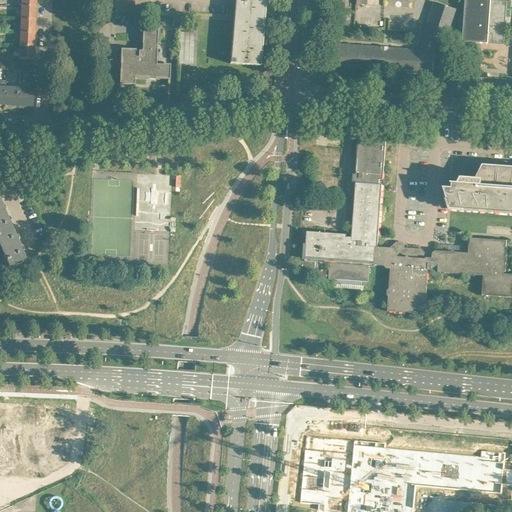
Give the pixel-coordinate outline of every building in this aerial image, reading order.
[(234,0),(233,23),(230,64),(260,66),(265,0),(234,0)] [(507,1),(487,0),(465,0),(462,42),(504,45),(507,1)] [(335,44),(335,52),(334,67),(380,70),(380,71),(381,71),(381,70),(385,70),(385,72),(386,72),(387,71),(433,74),(433,65),(434,56),(434,51),(439,37),(446,39),(456,10),(435,2),(424,32),(427,33),(420,50),(335,44)] [(21,6),(21,19),(35,20),(36,6),(21,6)] [(35,33),(35,20),(21,19),(20,32),(35,33)] [(149,29),(143,29),(142,44),(142,49),(142,51),(136,51),(136,49),(121,49),(120,64),(120,69),(119,84),(134,85),(135,81),(134,81),(134,78),(149,79),(149,78),(154,79),(169,79),(170,65),(162,64),(162,65),(156,64),(157,50),(156,50),(157,44),(158,29),(157,29),(149,29)] [(187,32),(180,31),(179,65),(195,66),(197,32),(187,32)] [(20,32),(19,46),(34,47),(35,33),(20,32)] [(19,59),(33,60),(34,47),(19,46),(19,59)] [(5,104),(18,105),(19,88),(6,87),(5,104)] [(18,105),(31,105),(32,88),(19,88),(18,105)] [(353,182),(356,182),(379,184),(379,180),(383,180),(386,135),(379,134),(379,130),(371,129),(371,134),(359,133),(357,157),(356,174),(353,174),(353,180),(353,182)] [(511,167),(483,165),(475,179),(461,178),(458,183),(451,183),(451,184),(452,184),(452,188),(443,188),(450,209),(511,213),(511,167)] [(511,297),(511,274),(503,274),(504,272),(505,272),(506,263),(503,262),(503,257),(506,257),(507,247),(504,247),(505,241),(472,238),(472,239),(472,245),(469,245),(468,253),(454,252),(453,251),(451,252),(437,251),(435,251),(432,253),(432,258),(426,258),(426,254),(422,249),(404,248),(402,249),(397,244),(392,248),(377,247),(382,184),(379,184),(356,182),(352,229),(352,238),(346,237),(346,234),(339,234),(332,233),(332,235),(327,235),(327,233),(315,232),(307,232),(305,260),(301,260),(300,265),(300,269),(325,281),(326,281),(327,281),(328,280),(329,280),(329,279),(330,279),(333,283),(364,286),(368,282),(369,266),(374,266),(374,265),(375,265),(375,264),(384,264),(384,266),(386,269),(390,269),(389,289),(388,291),(387,295),(388,297),(388,304),(387,311),(411,313),(412,311),(412,309),(425,310),(428,270),(438,271),(438,273),(439,270),(444,271),(444,273),(454,274),(454,271),(460,272),(459,274),(469,275),(469,272),(475,273),(475,275),(483,276),(484,277),(484,278),(483,278),(482,293),(489,293),(489,296),(498,297),(498,294),(504,294),(504,297),(511,297)] [(0,246),(3,254),(5,257),(9,266),(25,259),(19,246),(21,245),(19,240),(17,241),(6,216),(8,215),(6,211),(4,211),(0,201),(0,246)] [(0,422),(19,423),(20,405),(0,404),(0,422)] [(66,425),(66,407),(29,406),(28,424),(66,425)] [(17,428),(16,448),(29,448),(30,428),(17,428)] [(304,443),(298,502),(323,504),(321,511),(413,511),(416,481),(509,490),(511,452),(511,448),(488,446),(487,453),(387,443),(387,438),(305,431),(304,443)] [(440,504),(440,494),(426,494),(426,504),(440,504)]
